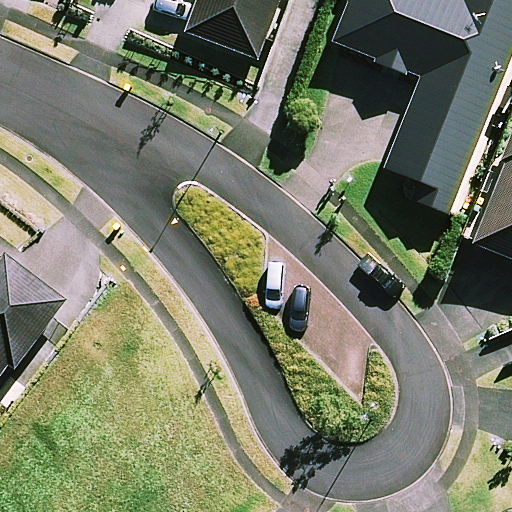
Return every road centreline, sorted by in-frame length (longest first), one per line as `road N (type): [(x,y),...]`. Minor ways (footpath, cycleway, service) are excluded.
road 1 (residential): [(124,135),(222,173),(262,200),(403,335),(422,411),(412,445),(375,468),(335,464),(301,449),(275,419),(172,245)]
road 2 (residential): [(124,135),(0,80)]
road 3 (residential): [(172,245),(124,135)]
